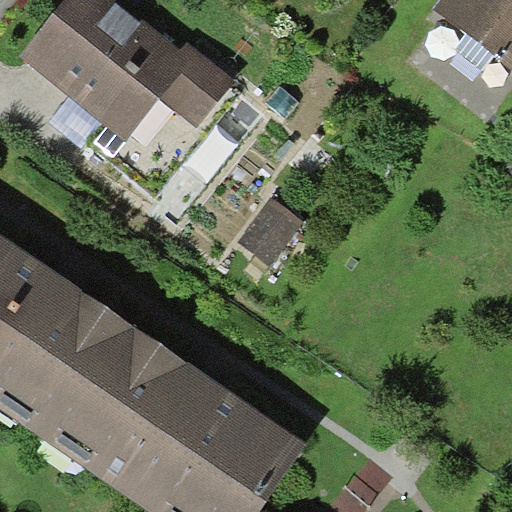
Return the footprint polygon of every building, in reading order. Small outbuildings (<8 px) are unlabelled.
[(241,92),(122,0),(66,0),(22,57),(67,93),(105,122),(88,144),(158,198),(241,92)] [(511,0),(447,0),(435,16),(511,77),(511,0)] [(511,162),(501,175),(511,183),(511,162)] [(307,225),(270,200),(239,246),(276,271),(307,225)] [(54,281),(0,245),(0,416),(140,511),(261,511),(303,446),(216,388),(54,281)]
